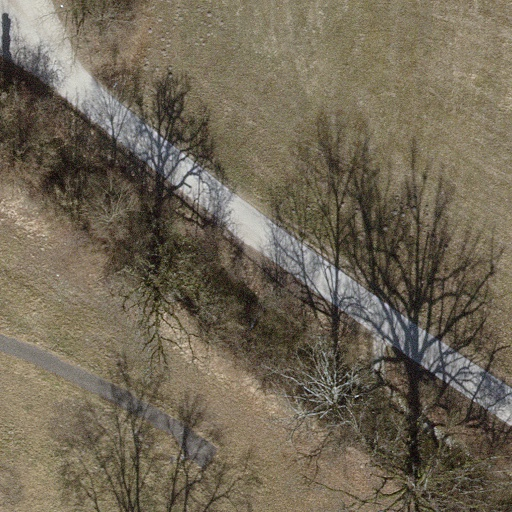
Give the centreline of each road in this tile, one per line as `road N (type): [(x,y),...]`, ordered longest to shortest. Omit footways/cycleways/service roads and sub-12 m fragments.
road 1 (unclassified): [(511,402),(292,260),(44,68),(0,46)]
road 2 (track): [(0,344),(69,373),(203,452)]
